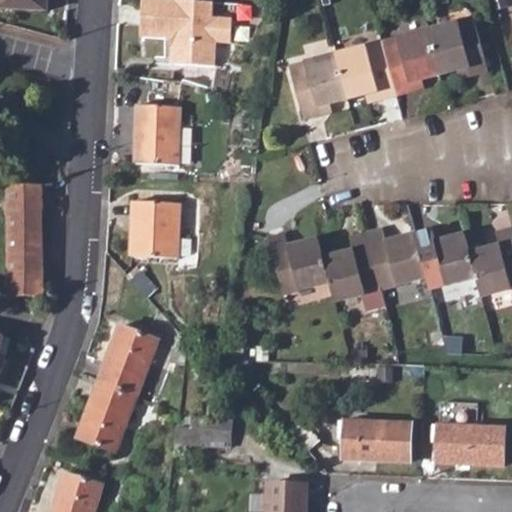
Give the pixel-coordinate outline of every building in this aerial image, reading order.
[(0,0),(0,5),(49,8),(49,0),(0,0)] [(145,0),(144,34),(169,36),(174,42),(173,61),(217,63),(218,39),(233,40),(234,16),(215,15),(215,1),(197,0),(145,0)] [(476,16),(429,28),(441,73),(461,68),(471,65),(474,73),(490,69),(476,16)] [(429,28),(383,39),(397,92),(415,87),(413,79),(423,77),(441,73),(429,28)] [(383,39),(337,51),(349,96),(367,91),(378,88),(380,96),(397,92),(383,39)] [(322,111),(320,103),(331,101),(349,96),(337,51),(293,63),(306,116),(322,111)] [(471,65),(461,68),(463,75),(474,73),(471,65)] [(423,77),(413,79),(415,87),(425,85),(423,77)] [(378,88),(367,91),(370,99),(380,96),(378,88)] [(331,101),(320,103),(322,111),(333,108),(331,101)] [(139,104),(136,163),(180,165),(182,106),(139,104)] [(44,243),(42,183),(26,182),(9,182),(8,200),(8,296),(44,295),(44,243)] [(135,201),(133,257),(179,258),(182,203),(135,201)] [(383,227),(365,232),(379,288),(425,276),(415,233),(386,240),(383,227)] [(433,228),(415,233),(425,276),(428,289),(474,276),(469,253),(463,232),(436,240),(433,228)] [(498,245),(469,253),(474,276),(479,296),(511,287),(511,230),(511,228),(495,233),(498,245)] [(322,256),(317,237),(289,244),(286,232),(269,236),(283,291),(328,279),(322,256)] [(352,248),(322,256),(328,279),(333,300),(379,288),(365,232),(349,237),(352,248)] [(123,324),(102,382),(142,397),(163,340),(123,324)] [(5,334),(0,351),(0,366),(4,367),(11,336),(5,334)] [(142,397),(102,382),(81,437),(121,452),(142,397)] [(179,427),(178,443),(233,446),(234,420),(195,418),(194,428),(179,427)] [(346,422),(345,460),(412,462),(414,425),(346,422)] [(440,427),(438,463),(505,466),(507,429),(440,427)] [(80,465),(78,477),(107,485),(109,475),(80,465)] [(66,474),(55,511),(99,511),(107,485),(78,477),(66,474)] [(272,483),(270,511),(306,511),(308,485),(272,483)]
